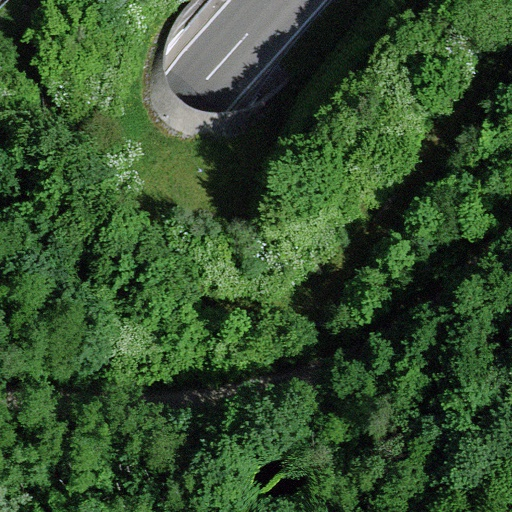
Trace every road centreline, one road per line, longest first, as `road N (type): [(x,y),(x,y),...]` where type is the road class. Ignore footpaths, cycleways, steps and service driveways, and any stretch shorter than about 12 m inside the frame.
road 1 (motorway): [(42,511),(500,0)]
road 2 (track): [(511,270),(410,342),(334,383),(274,402),(222,410),(0,405)]
road 3 (motorway): [(276,0),(0,302)]
